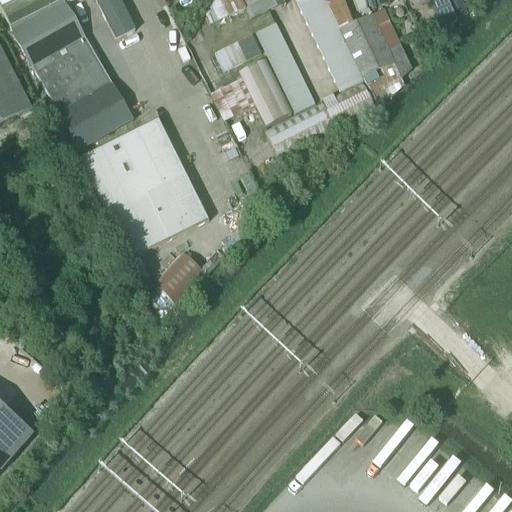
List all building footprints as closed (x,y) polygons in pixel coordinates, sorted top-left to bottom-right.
[(0,0),(0,13),(0,14),(27,0),(0,0)] [(81,36),(67,11),(64,6),(60,0),(27,0),(0,14),(11,35),(27,61),(29,65),(81,36)] [(92,0),(115,44),(134,34),(117,0),(92,0)] [(280,0),(215,0),(204,19),(208,29),(245,13),(249,24),(284,8),(280,0)] [(321,0),(300,0),(301,0),(294,4),(338,94),(361,82),(321,0)] [(340,0),(321,0),(361,82),(376,112),(390,100),(387,94),(401,87),(400,84),(411,74),(406,63),(383,14),(371,20),(352,29),(340,0)] [(374,0),(376,11),(387,9),(385,0),(374,0)] [(402,0),(403,3),(418,0),(426,0),(440,33),(456,26),(445,0),(402,0)] [(293,117),(313,107),(275,28),(254,38),(293,117)] [(80,156),(131,125),(81,36),(29,65),(80,156)] [(223,76),(260,58),(251,39),(213,57),(223,76)] [(0,130),(30,115),(7,71),(0,56),(0,130)] [(264,132),(291,118),(264,64),(238,77),(241,83),(209,98),(223,126),(254,111),(264,132)] [(373,115),(374,115),(359,85),(293,118),(294,119),(263,134),(276,163),(373,115)] [(83,161),(78,163),(79,166),(103,214),(182,174),(157,124),(136,134),(83,161)] [(182,174),(103,214),(128,264),(208,225),(182,174)] [(174,310),(203,279),(181,256),(151,289),(174,310)] [(0,476),(32,440),(0,412),(0,476)]
